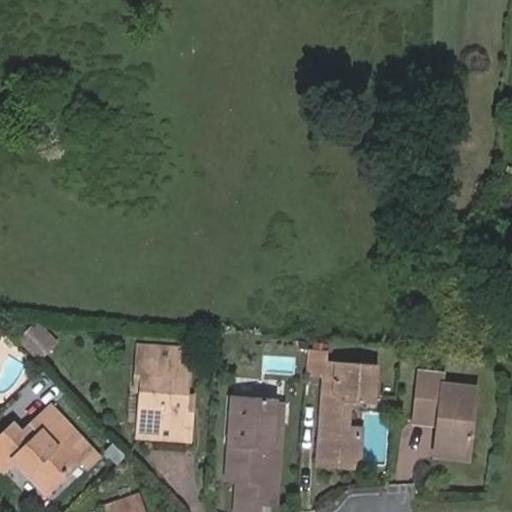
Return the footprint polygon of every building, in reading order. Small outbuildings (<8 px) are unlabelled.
[(36,320),(16,339),(37,361),(59,342),(36,320)] [(129,341),(129,354),(148,355),(148,357),(165,358),(165,356),(180,356),(181,344),(129,341)] [(317,359),(327,360),(328,350),(308,348),(306,375),(315,375),(317,359)] [(134,386),(132,419),(148,420),(148,418),(164,419),(165,421),(183,421),(184,402),(178,402),(178,390),(180,356),(165,356),(165,358),(148,357),(148,355),(129,354),(127,373),(135,374),(134,386)] [(315,375),(308,459),(348,462),(351,423),(337,421),(339,396),(364,398),(366,364),(327,360),(317,359),(315,375)] [(421,414),(431,415),(435,375),(436,365),(410,362),(409,372),(425,374),(421,414)] [(405,412),(421,414),(425,374),(409,372),(405,412)] [(127,386),(134,386),(135,374),(127,373),(127,386)] [(435,375),(431,415),(428,445),(460,449),(468,378),(435,375)] [(266,439),(269,394),(226,391),(221,474),(232,475),(230,507),(251,509),(252,496),(253,476),(267,477),(271,439),(266,439)] [(277,394),(269,394),(266,439),(271,439),(267,477),(253,476),(252,496),(271,497),(277,394)] [(30,437),(18,424),(0,441),(0,465),(6,471),(12,466),(18,460),(50,493),(85,458),(91,464),(101,455),(53,407),(37,423),(41,427),(30,437)] [(148,420),(132,419),(132,432),(182,434),(183,421),(165,421),(164,419),(148,418),(148,420)] [(142,511),(138,498),(104,508),(105,511),(142,511)]
